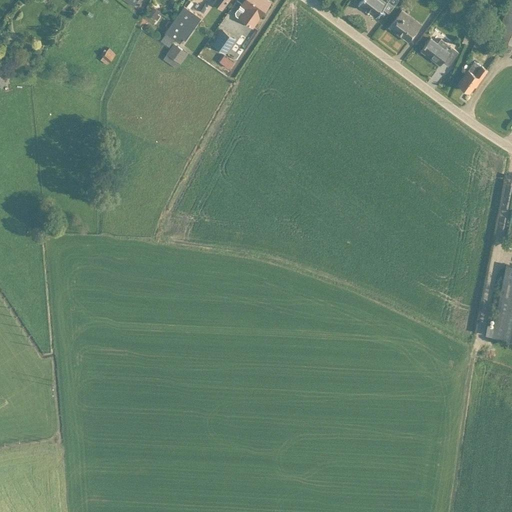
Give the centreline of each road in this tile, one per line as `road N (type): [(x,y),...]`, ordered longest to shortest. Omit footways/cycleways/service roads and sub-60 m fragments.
road 1 (track): [(454,511),(511,161)]
road 2 (unclassified): [(308,0),(511,148)]
